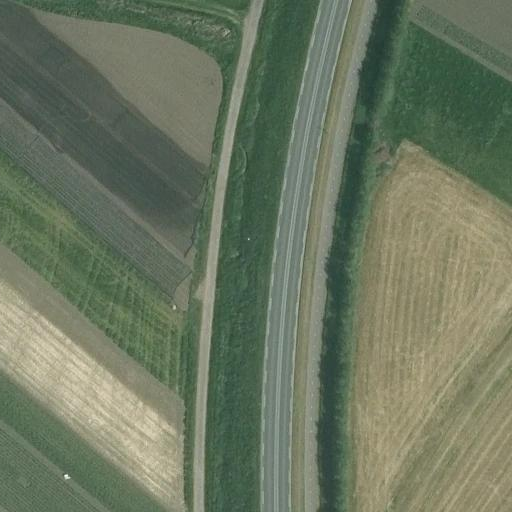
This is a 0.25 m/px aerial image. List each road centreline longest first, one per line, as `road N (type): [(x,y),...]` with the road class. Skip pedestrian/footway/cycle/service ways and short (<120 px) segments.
road 1 (primary): [(276,511),(286,275),(337,0)]
road 2 (unclassified): [(197,511),(196,410),(212,239),(254,0)]
